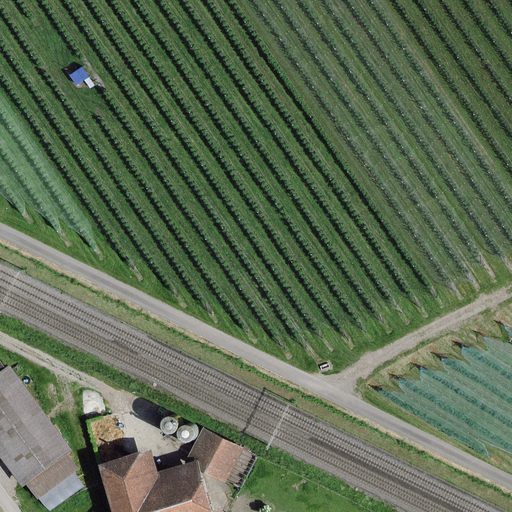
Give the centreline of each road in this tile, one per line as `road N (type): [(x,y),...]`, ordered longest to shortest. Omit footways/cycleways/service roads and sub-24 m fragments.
road 1 (unclassified): [(0,230),(511,483)]
road 2 (track): [(333,393),(342,381),(511,299)]
